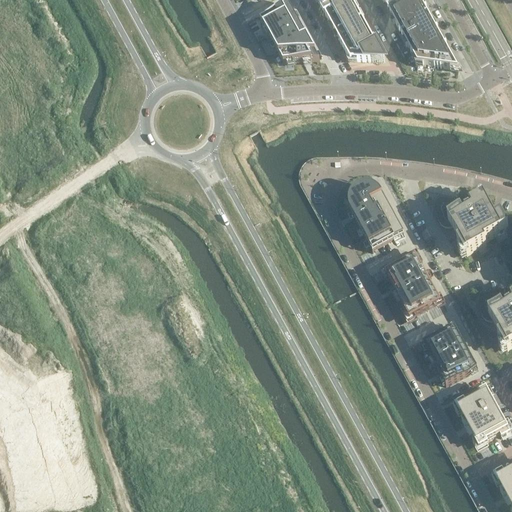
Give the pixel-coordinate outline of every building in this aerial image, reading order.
[(315,0),(350,62),(385,63),(378,51),(375,46),(350,0),(315,0)] [(380,0),(392,20),(396,26),(395,26),(417,66),(434,68),(434,69),(435,69),(437,69),(438,70),(438,69),(440,69),(440,70),(441,70),(441,69),(458,72),(440,40),(435,30),(432,24),(421,5),(417,0),(380,0)] [(288,7),(261,22),(260,23),(283,65),(302,64),(310,63),(319,63),(289,7),(288,7)] [(349,204),(349,207),(349,210),(350,213),(351,215),(352,215),(353,215),(356,219),(354,220),(372,255),(404,238),(382,198),(381,196),(379,193),(377,192),(374,190),(372,189),(369,189),(366,189),(363,189),(360,190),(358,191),(356,192),(353,194),(352,196),(350,199),(349,201),(349,204)] [(485,203),(484,200),(470,208),(471,210),(449,222),(448,222),(452,229),(460,243),(457,245),(464,258),(466,257),(466,258),(468,257),(467,257),(486,246),(485,244),(505,232),(498,219),(495,221),(485,203)] [(415,259),(384,276),(410,323),(441,306),(415,259)] [(511,301),(510,302),(511,304),(490,316),(489,317),(490,318),(492,323),(500,337),(498,339),(505,353),(507,352),(508,351),(511,348),(511,301)] [(454,330),(423,347),(446,389),(477,372),(454,330)] [(464,403),(456,407),(480,451),(488,447),(487,444),(499,437),(501,440),(509,436),(510,435),(486,391),(478,395),(480,398),(466,405),(464,403)] [(503,473),(495,477),(511,509),(511,471),(504,476),(503,473)]
